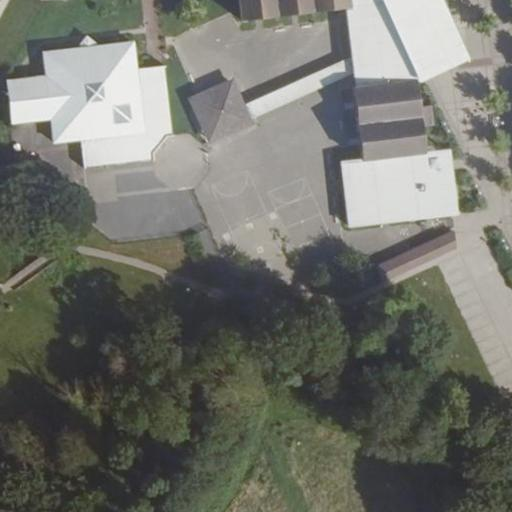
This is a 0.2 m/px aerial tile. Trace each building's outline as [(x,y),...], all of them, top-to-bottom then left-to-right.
[(237,0),(240,20),(350,7),(350,4),(370,2),(372,15),(355,49),(356,54),(358,71),(359,86),(351,87),(360,159),(345,161),(353,226),(393,221),(418,210),(419,218),(452,215),(447,174),(439,175),(437,159),(435,156),(434,154),(431,153),(424,153),(420,126),(431,124),(428,99),(418,100),(415,83),(414,68),(453,51),(430,1),(431,0),(237,0)] [(453,51),(414,68),(415,83),(468,58),(441,0),(431,0),(430,1),(453,51)] [(45,77),(5,81),(10,123),(50,118),(53,142),(80,139),(83,166),(153,158),(153,154),(166,137),(170,137),(162,68),(136,70),(132,44),(99,47),(92,56),(92,62),(86,62),(86,56),(76,49),(43,53),(45,77)] [(99,47),(76,49),(86,56),(86,62),(92,62),(92,56),(99,47)] [(356,54),(244,104),(250,119),(358,71),(356,54)] [(244,104),(232,77),(187,98),(207,144),(252,123),(250,119),(244,104)] [(424,264),(459,248),(451,231),(416,247),(424,264)]
